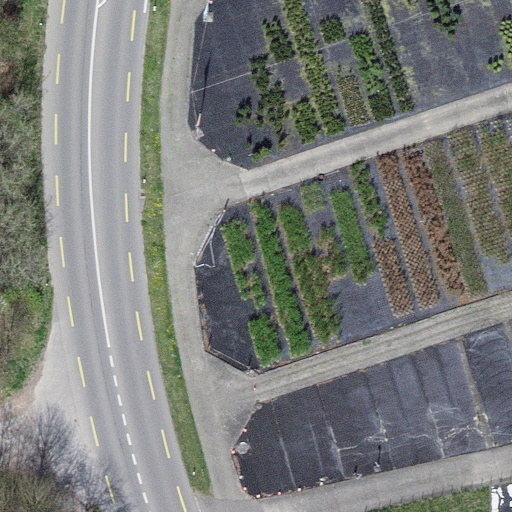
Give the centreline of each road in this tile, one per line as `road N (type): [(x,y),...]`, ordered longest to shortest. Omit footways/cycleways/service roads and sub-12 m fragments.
road 1 (primary): [(103,0),(94,157),(110,353),(158,511)]
road 2 (track): [(0,415),(132,429)]
